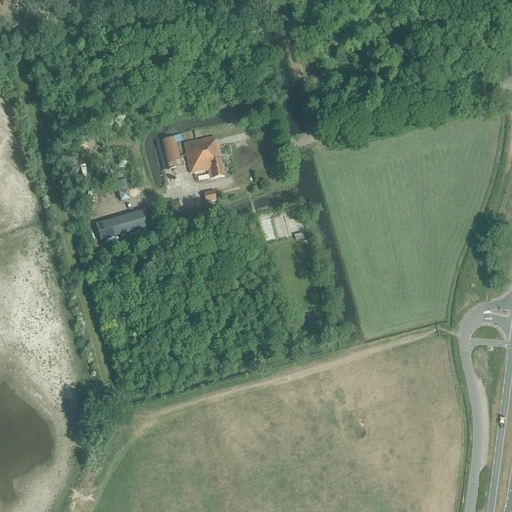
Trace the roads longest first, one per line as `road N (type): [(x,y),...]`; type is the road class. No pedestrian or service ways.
road 1 (unclassified): [(470,511),(478,416),(465,330),(486,312),(511,315)]
road 2 (secondary): [(511,356),(491,511)]
